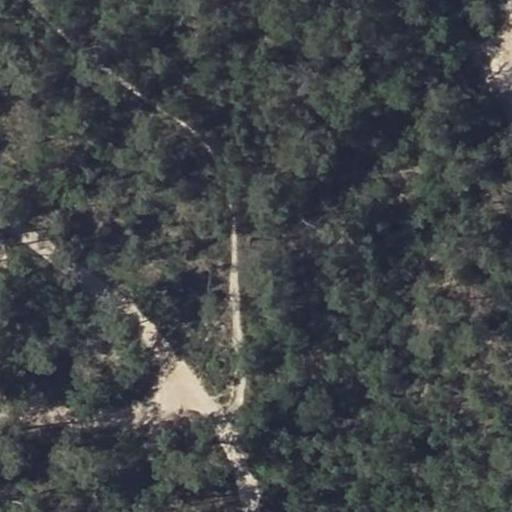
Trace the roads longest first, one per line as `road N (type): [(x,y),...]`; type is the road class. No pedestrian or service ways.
road 1 (track): [(0,393),(140,392),(154,359),(119,310),(0,211)]
road 2 (track): [(257,511),(241,470),(152,379)]
